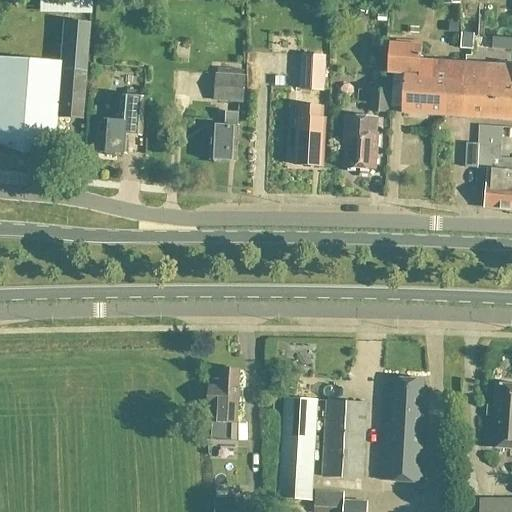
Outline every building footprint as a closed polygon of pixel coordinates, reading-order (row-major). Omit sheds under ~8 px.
[(0,167),(32,171),(34,150),(51,151),(53,122),(81,124),(88,26),(60,24),(56,65),(0,60),(0,167)] [(459,38),(458,51),(470,52),(471,39),(459,38)] [(511,42),(490,41),(490,52),(504,53),(511,53),(511,42)] [(465,90),(467,68),(418,64),(419,48),(386,46),(385,75),(402,76),(399,116),(447,119),(449,89),(465,90)] [(324,59),(301,58),(299,92),(322,93),(324,59)] [(506,70),(467,68),(465,90),(449,89),(447,119),(511,123),(511,68),(506,68),(506,70)] [(242,78),(215,76),(211,76),(210,103),(235,105),(241,105),(242,78)] [(387,95),(369,94),(367,113),(385,115),(387,95)] [(97,127),(96,136),(100,137),(99,155),(101,155),(102,159),(111,159),(112,156),(124,156),(125,138),(138,139),(139,127),(140,101),(117,100),(115,124),(101,123),(101,128),(97,127)] [(288,131),(288,143),(292,143),(292,166),(320,168),(322,123),(320,123),(320,108),(296,108),(295,122),(293,122),(293,131),(288,131)] [(219,167),(222,162),(235,163),(238,130),(237,130),(238,116),(223,115),(222,128),(213,128),(212,133),(208,132),(208,141),(212,141),(210,161),(211,161),(212,166),(219,167)] [(345,119),(342,153),(345,154),(344,171),(355,172),(358,177),(366,178),(369,173),(372,173),(374,137),(372,136),(373,121),(345,119)] [(484,173),(481,210),(511,212),(511,161),(498,160),(501,130),(476,128),(474,146),(464,146),(462,170),(474,171),(473,172),(484,173)] [(205,424),(204,443),(233,445),(234,427),(238,373),(219,372),(218,381),(213,381),(213,388),(208,388),(205,424)] [(384,398),(379,481),(421,484),(426,400),(420,400),(421,382),(391,380),(390,398),(384,398)] [(486,408),(482,451),(511,453),(511,388),(494,387),(492,409),(486,408)] [(282,401),(277,501),(309,503),(315,403),(282,401)] [(325,405),(321,480),(360,482),(364,407),(325,405)] [(315,495),(314,511),(357,511),(358,506),(342,505),(342,497),(315,495)] [(212,499),(212,501),(211,511),(241,511),(242,511),(224,511),(224,499),(212,499)] [(511,511),(511,501),(478,502),(478,511),(511,511)]
